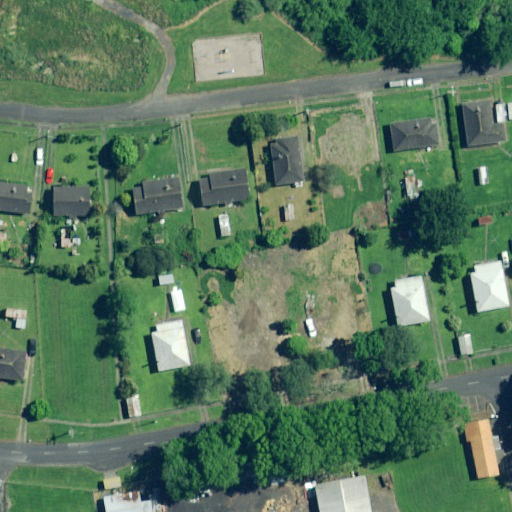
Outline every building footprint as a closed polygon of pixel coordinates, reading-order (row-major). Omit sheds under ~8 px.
[(50,1),(39,0),(38,11),(50,11),(50,1)] [(93,0),(63,0),(58,20),(86,27),(93,0)] [(45,23),(30,17),(20,47),(35,52),(45,23)] [(264,74),(259,34),(192,42),(196,82),(220,79),(219,72),(237,70),(238,77),(264,74)] [(493,126),(489,100),(461,104),(467,147),(505,142),(503,124),(493,126)] [(502,105),(495,106),(498,123),(505,122),(502,105)] [(435,125),(429,126),(428,119),(390,124),(393,152),(438,146),(435,125)] [(372,157),(366,125),(329,132),(330,137),(318,139),(323,166),(372,157)] [(303,182),(296,137),(269,142),(276,186),(303,182)] [(249,201),(245,169),(209,173),(210,178),(199,180),(202,206),(249,201)] [(182,209),(177,178),(142,183),(143,187),(132,189),(136,216),(182,209)] [(33,187),(0,183),(0,210),(30,214),(33,187)] [(89,216),(89,188),(53,188),(53,216),(89,216)] [(294,205),(284,206),(285,220),(294,220),(294,205)] [(230,234),(227,215),(218,216),(222,236),(230,234)] [(490,216),(475,217),(476,226),(491,225),(490,216)] [(71,235),(61,234),(60,248),(71,249),(71,235)] [(331,245),(318,247),(319,256),(332,254),(331,245)] [(250,260),(237,262),(238,271),(251,269),(250,260)] [(464,273),(472,312),(504,306),(495,261),(470,266),(471,272),(464,273)] [(173,283),(172,274),(158,276),(159,285),(173,283)] [(385,288),(393,327),(425,320),(416,275),(391,280),(392,286),(385,288)] [(306,303),(314,342),(346,336),(337,291),(311,296),(313,302),(306,303)] [(226,318),(234,357),(266,350),(257,305),(232,311),(233,316),(226,318)] [(26,318),(15,318),(15,329),(25,330),(26,318)] [(146,333),(154,372),(186,366),(177,321),(151,326),(152,332),(146,333)] [(473,353),(469,335),(458,337),(461,355),(473,353)] [(21,351),(0,348),(0,378),(18,380),(21,351)] [(309,365),(297,367),(300,384),(313,382),(309,365)] [(232,399),(231,387),(219,388),(220,400),(232,399)] [(141,415),(137,397),(126,399),(130,418),(141,415)] [(483,417),(453,422),(464,483),(494,478),(483,417)] [(364,511),(357,472),(307,481),(312,511),(364,511)] [(119,487),(118,478),(104,480),(105,489),(119,487)] [(140,511),(137,492),(103,498),(105,511),(140,511)]
